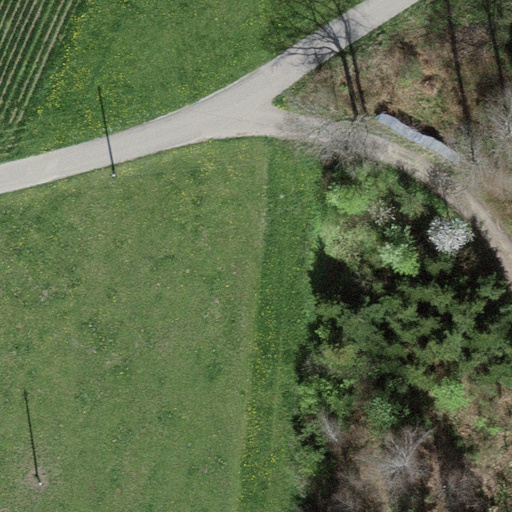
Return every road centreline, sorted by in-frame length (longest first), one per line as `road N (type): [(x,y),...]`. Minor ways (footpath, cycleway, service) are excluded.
road 1 (unclassified): [(404,0),(226,115),(0,177)]
road 2 (track): [(511,278),(476,213),(347,146),(226,115)]
